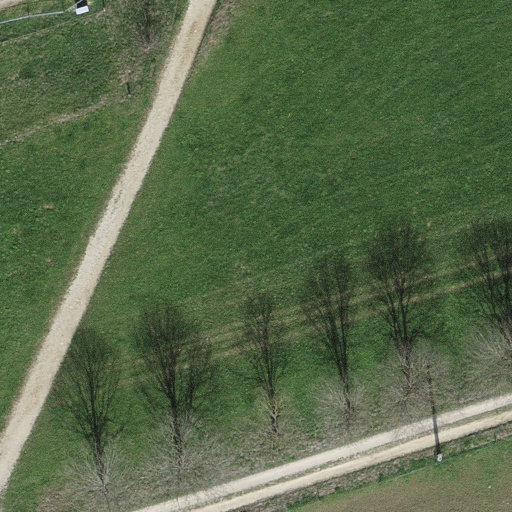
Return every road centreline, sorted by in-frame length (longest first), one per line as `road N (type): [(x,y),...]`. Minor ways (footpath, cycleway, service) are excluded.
road 1 (track): [(207,0),(0,464)]
road 2 (track): [(179,511),(511,413)]
